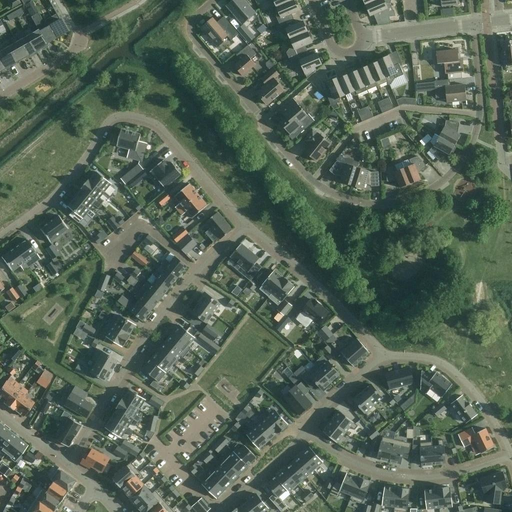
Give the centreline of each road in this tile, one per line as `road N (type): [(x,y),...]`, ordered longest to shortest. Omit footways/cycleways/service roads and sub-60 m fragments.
road 1 (residential): [(0,238),(64,187),(115,118),(160,131),(243,226)]
road 2 (residential): [(243,226),(154,322),(69,463)]
road 3 (residential): [(313,181),(367,204),(410,201),(461,162),(479,115)]
road 4 (residential): [(307,426),(334,449),(385,470),(445,467),(507,446)]
road 5 (residential): [(190,24),(313,181)]
road 6 (residential): [(479,115),(403,109),(352,132),(313,181)]
road 7 (residential): [(243,226),(320,290),(379,356)]
road 8 (residential): [(379,356),(443,364),(487,407),(507,446)]
road 9 (residential): [(307,426),(218,511)]
